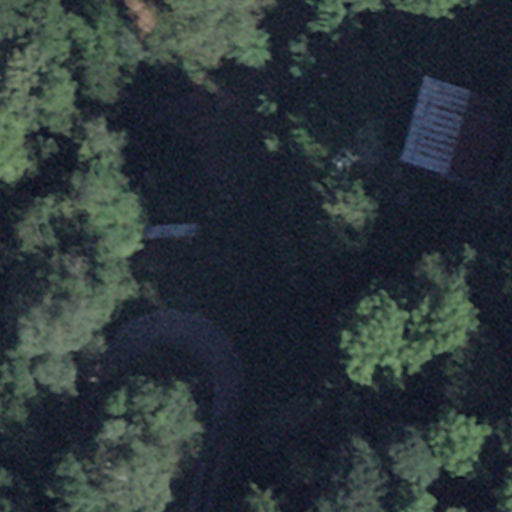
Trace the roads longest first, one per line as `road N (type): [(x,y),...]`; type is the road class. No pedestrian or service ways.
road 1 (track): [(66,511),(100,380),(127,345),(194,331),(216,345),(230,379),(202,511)]
road 2 (track): [(254,511),(285,465),(374,245)]
